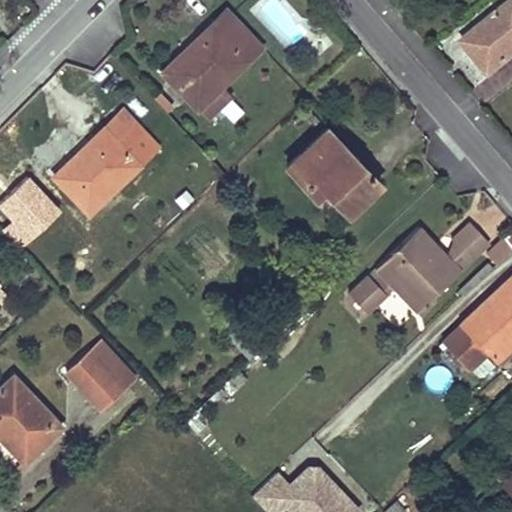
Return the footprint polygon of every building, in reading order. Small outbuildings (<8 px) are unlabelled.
[(471,51),(475,49),(491,70),(511,53),(511,0),(509,0),(461,38),(471,51)] [(262,48),(227,11),(200,37),(204,41),(167,75),(199,109),(223,86),(262,48)] [(204,41),(200,37),(164,72),(167,75),(204,41)] [(491,70),(475,49),(471,51),(487,73),(491,70)] [(233,96),(223,86),(199,109),(209,119),(233,96)] [(137,127),(123,112),(105,130),(119,144),(137,127)] [(119,144),(105,130),(91,143),(94,146),(59,180),(89,212),(157,149),(137,127),(119,144)] [(329,128),(289,166),(315,194),(324,187),(349,213),(381,183),(329,128)] [(94,146),(91,143),(55,176),(59,180),(94,146)] [(349,213),(324,187),(315,194),(313,197),(337,223),(338,223),(349,213)] [(368,276),(348,294),(367,315),(394,290),(419,317),(431,306),(428,302),(489,244),(471,223),(453,240),(453,241),(462,251),(451,261),(422,229),(420,229),(376,270),(380,275),(373,281),(368,276)] [(496,265),(511,249),(511,246),(505,238),(487,254),(496,265)] [(451,323),(437,336),(452,353),(468,369),(486,353),(487,353),(493,358),(511,339),(511,278),(460,329),(457,329),(452,323),(451,323)] [(247,337),(231,319),(220,330),(237,347),(247,337)] [(247,337),(237,347),(250,361),(260,350),(247,337)] [(88,352),(121,387),(135,375),(102,339),(88,352)] [(511,347),(511,339),(493,358),(496,362),(511,347)] [(121,387),(88,352),(67,372),(100,408),(121,387)] [(485,354),(472,367),(481,376),(495,363),(485,354)] [(0,429),(27,459),(61,427),(14,377),(0,390),(0,429)] [(137,413),(143,407),(134,398),(128,404),(137,413)] [(27,459),(0,429),(0,435),(24,461),(27,459)] [(277,472),(252,496),(267,511),(279,511),(286,505),(293,511),(357,511),(360,511),(314,463),(290,486),(277,472)]
